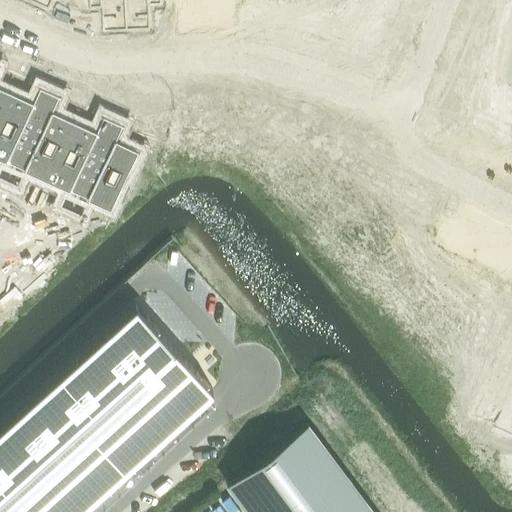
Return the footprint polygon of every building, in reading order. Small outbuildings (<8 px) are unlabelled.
[(27,0),(49,9),(54,0),(63,0),(66,1),(66,0),(27,0)] [(88,0),(88,6),(101,4),(102,30),(127,28),(125,0),(88,0)] [(125,0),(127,28),(150,27),(149,3),(162,3),(161,0),(125,0)] [(248,0),(249,11),(267,12),(274,16),(267,32),(301,45),(320,0),(248,0)] [(354,25),(341,56),(384,72),(397,37),(378,30),(381,21),(355,11),(351,23),(354,25)] [(511,35),(480,23),(473,44),(511,58),(511,35)] [(511,58),(473,44),(465,64),(505,79),(511,59),(511,58)] [(465,64),(457,84),(497,99),(505,79),(465,64)] [(0,110),(10,89),(0,84),(0,110)] [(10,89),(0,110),(0,158),(4,161),(0,169),(0,174),(8,178),(49,89),(39,84),(32,99),(10,89)] [(457,84),(450,104),(490,119),(497,99),(457,84)] [(49,89),(8,178),(18,183),(25,170),(47,180),(50,174),(75,119),(53,108),(59,94),(49,89)] [(450,104),(442,125),(482,140),(490,119),(450,104)] [(75,119),(50,174),(72,184),(66,197),(76,202),(117,113),(107,108),(100,123),(78,112),(75,119)] [(117,113),(76,202),(87,206),(93,193),(115,204),(143,142),(121,132),(128,117),(117,113)] [(178,127),(173,142),(192,149),(194,141),(218,150),(221,142),(246,152),(255,125),(230,115),(228,122),(203,113),(195,134),(178,127)] [(275,132),(266,150),(276,156),(279,151),(299,161),(317,125),(297,115),(286,138),(275,132)] [(317,125),(299,161),(319,171),(317,176),(328,182),(337,164),(326,158),(338,135),(317,125)] [(150,172),(155,161),(144,156),(139,167),(150,172)] [(332,194),(323,212),(334,217),(339,207),(360,217),(378,181),(358,171),(343,199),(332,194)] [(378,181),(360,217),(380,227),(374,238),(385,243),(394,226),(384,220),(398,192),(378,181)] [(410,248),(391,285),(419,298),(436,260),(410,248)] [(511,289),(499,284),(489,303),(511,314),(511,289)] [(136,302),(0,424),(0,511),(72,511),(212,387),(136,302)] [(511,314),(489,303),(480,322),(511,337),(511,314)] [(511,337),(480,322),(470,342),(508,361),(511,352),(511,337)] [(470,342),(461,361),(499,380),(508,361),(470,342)] [(461,361),(451,381),(489,399),(499,380),(461,361)] [(451,381),(441,401),(480,419),(489,399),(451,381)] [(375,511),(307,420),(226,481),(249,511),(375,511)]
